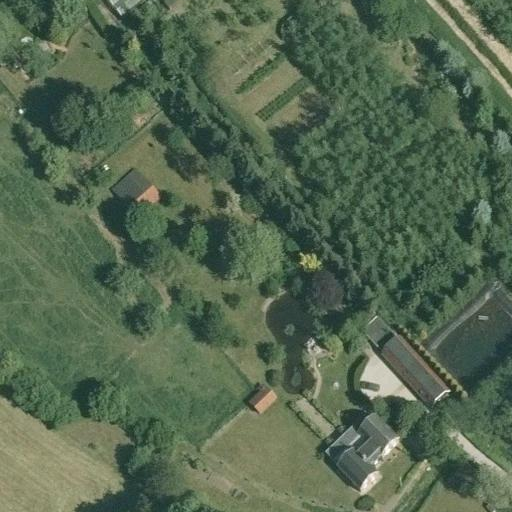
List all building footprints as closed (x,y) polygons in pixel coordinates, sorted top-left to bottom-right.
[(105,0),(121,20),(146,0),(105,0)] [(112,192),(138,221),(162,198),(135,171),(112,192)] [(361,331),(379,350),(393,336),(376,317),(361,331)] [(383,357),(399,375),(416,359),(401,341),(383,357)] [(416,359),(399,375),(418,394),(435,378),(416,359)] [(354,430),(326,456),(354,487),(361,494),(376,480),(369,473),(399,443),(377,420),(360,436),(354,430)]
